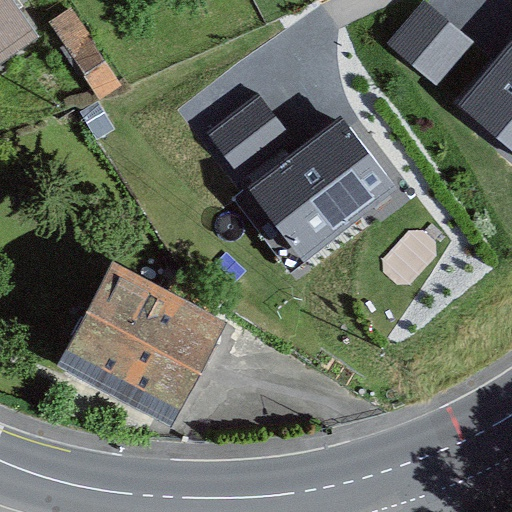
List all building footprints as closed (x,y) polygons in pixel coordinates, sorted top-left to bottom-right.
[(10,0),(0,0),(0,59),(35,36),(10,0)] [(443,86),(475,45),(427,7),(394,48),(443,86)] [(511,49),(467,105),(511,141),(511,49)] [(210,138),(239,178),(291,142),(262,102),(210,138)] [(341,126),(253,194),(303,259),(391,190),(341,126)] [(225,327),(117,273),(70,366),(178,420),(225,327)]
